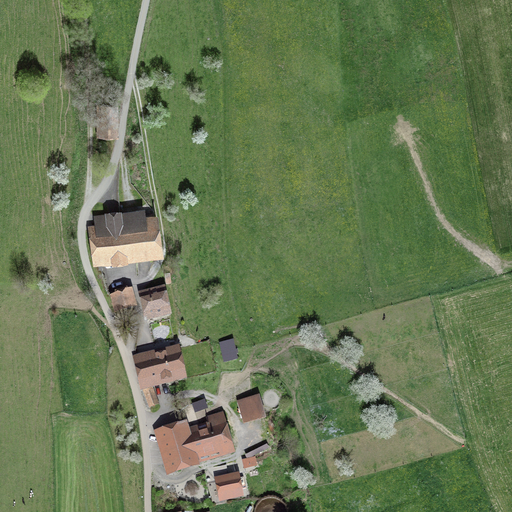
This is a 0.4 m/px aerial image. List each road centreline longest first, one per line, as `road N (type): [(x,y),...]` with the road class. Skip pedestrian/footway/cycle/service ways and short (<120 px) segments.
road 1 (residential): [(146,0),(120,143),(88,205),(80,243),(143,418),(148,511)]
road 2 (track): [(88,205),(92,131),(79,0)]
